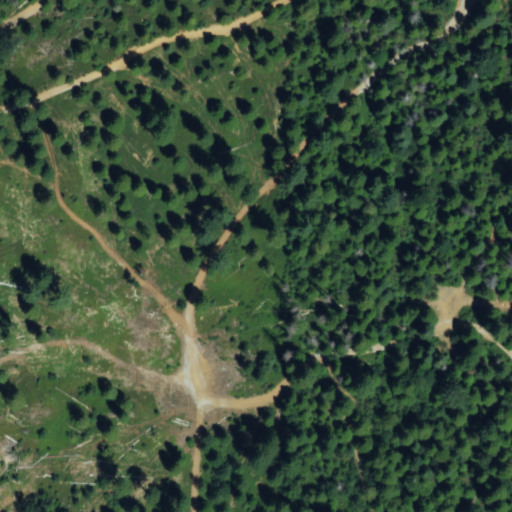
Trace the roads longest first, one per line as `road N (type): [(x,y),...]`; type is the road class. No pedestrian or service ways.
road 1 (track): [(466,0),(452,30),(360,89),(253,199),(195,288),(185,338),(203,386),(237,404),(279,398),(351,360),(469,329),(493,337),(511,367)]
road 2 (residential): [(292,0),(243,28),(148,48),(89,86),(0,113)]
